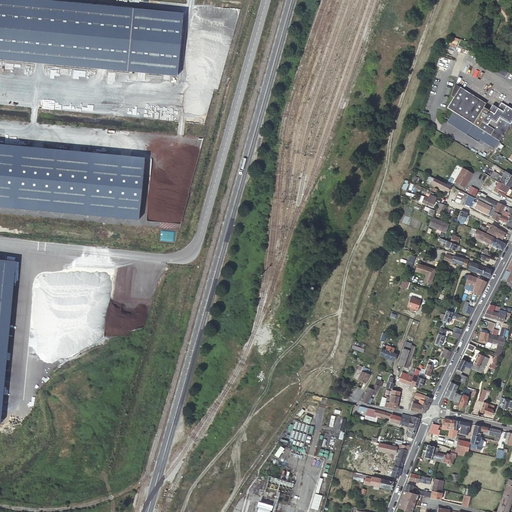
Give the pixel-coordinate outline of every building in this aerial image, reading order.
[(183,13),(34,0),(0,0),(0,57),(178,74),(183,13)] [(501,76),(504,70),(487,62),(484,68),(501,76)] [(482,103),(451,84),(448,95),(451,97),(444,107),(450,111),(496,141),(511,116),(511,111),(498,103),(494,109),(489,105),(485,111),(480,108),(482,103)] [(450,111),(443,121),(474,141),(475,138),(491,149),(496,141),(450,111)] [(143,160),(0,145),(0,206),(137,220),(143,160)] [(454,183),(464,188),(471,174),(462,169),(454,183)] [(493,171),(490,177),(498,182),(509,188),(511,181),(511,176),(501,170),(499,174),(493,171)] [(450,187),(432,179),(430,184),(447,192),(450,187)] [(509,188),(498,182),(495,187),(506,193),(509,188)] [(467,193),(474,197),(477,190),(470,187),(467,193)] [(459,203),(458,204),(463,206),(464,204),(468,196),(463,194),(459,203)] [(489,206),(492,201),(485,198),(486,196),(481,194),(478,201),(489,206)] [(435,198),(428,196),(426,200),(422,199),(420,203),(431,207),(435,198)] [(475,199),(468,196),(464,204),(474,208),(475,208),(477,202),(476,202),(476,200),(475,199)] [(475,208),(490,215),(493,208),(489,206),(478,201),(477,202),(475,208)] [(501,212),(502,211),(504,206),(492,201),(489,206),(493,208),(495,209),(501,212)] [(491,219),(497,222),(498,219),(507,223),(508,220),(499,216),(500,214),(494,212),(495,209),(493,208),(490,215),(492,216),(491,219)] [(506,224),(511,227),(511,209),(508,208),(506,213),(502,211),(501,212),(500,214),(499,216),(508,220),(507,223),(506,224)] [(466,214),(460,212),(457,221),(458,222),(463,223),(463,222),(465,216),(466,214)] [(448,226),(432,219),(428,227),(444,234),(448,226)] [(489,229),(486,228),(482,226),(479,232),(484,234),(486,235),(487,232),(489,229)] [(494,235),(497,229),(490,226),(489,229),(487,232),(494,235)] [(503,239),(505,234),(497,229),(494,235),(499,238),(498,241),(501,243),(503,239)] [(474,237),(489,244),(492,238),(486,235),(484,234),(479,232),(477,231),(474,237)] [(489,244),(502,251),(505,244),(501,243),(498,241),(492,238),(489,244)] [(449,243),(439,240),(438,242),(445,245),(444,248),(453,252),(455,246),(449,243)] [(404,272),(410,253),(404,251),(404,252),(402,252),(398,262),(397,262),(396,265),(394,269),(404,272)] [(412,267),(415,256),(410,255),(407,265),(412,267)] [(464,267),(467,261),(464,259),(452,257),(452,258),(444,256),(442,260),(452,264),(462,267),(464,267)] [(511,257),(501,280),(509,283),(510,283),(511,283),(511,257)] [(0,407),(12,261),(0,260),(0,407)] [(472,263),(469,270),(471,271),(476,273),(479,266),(472,263)] [(414,272),(416,273),(420,274),(425,276),(423,282),(430,285),(435,270),(417,264),(414,272)] [(485,268),(479,266),(476,273),(482,275),(485,268)] [(389,276),(390,273),(392,270),(384,267),(380,275),(388,279),(389,276)] [(485,268),(482,275),(488,278),(491,271),(485,268)] [(477,280),(469,277),(467,283),(466,286),(470,288),(474,289),(477,280)] [(407,289),(409,283),(401,280),(399,286),(407,289)] [(482,281),(477,280),(474,289),(473,292),(475,292),(475,291),(478,292),(480,292),(481,288),(480,287),(482,281)] [(411,298),(407,308),(417,311),(421,301),(411,298)] [(468,306),(469,303),(465,301),(462,311),(470,314),(473,307),(468,306)] [(453,305),(448,303),(446,310),(445,311),(452,313),(456,314),(459,308),(453,306),(453,305)] [(501,308),(495,307),(489,305),(484,317),(491,319),(497,320),(499,310),(500,310),(501,308)] [(499,310),(497,320),(504,322),(506,314),(510,315),(511,310),(507,309),(502,308),(502,309),(502,311),(500,310),(499,310)] [(503,324),(499,336),(506,338),(510,326),(506,325),(503,324)] [(434,345),(440,347),(444,336),(446,330),(444,330),(443,329),(441,329),(439,328),(439,329),(437,334),(434,345)] [(486,342),(487,336),(488,334),(487,334),(480,332),(478,341),(486,343),(486,342)] [(379,342),(377,348),(378,348),(380,343),(380,342),(382,343),(385,334),(382,333),(379,342)] [(494,336),(491,335),(490,337),(487,336),(486,342),(492,344),(492,342),(494,336)] [(505,340),(494,336),(492,342),(497,344),(494,354),(498,356),(499,356),(503,346),(505,340)] [(354,341),(352,346),(363,350),(364,345),(354,341)] [(397,365),(404,367),(408,355),(411,346),(412,344),(410,344),(405,342),(397,365)] [(379,357),(383,358),(393,361),(394,362),(396,355),(392,353),(393,349),(384,346),(383,350),(382,350),(379,357)] [(473,365),(471,365),(470,369),(481,373),(488,359),(478,355),(473,365)] [(424,374),(430,376),(433,367),(431,366),(433,361),(428,360),(425,371),(424,374)] [(467,362),(461,360),(455,372),(461,375),(464,367),(467,362)] [(415,373),(411,385),(418,388),(421,389),(425,377),(423,377),(421,376),(419,375),(420,371),(416,370),(415,373)] [(357,381),(365,384),(369,375),(361,372),(357,381)] [(402,373),(399,381),(411,385),(415,373),(410,372),(410,373),(408,372),(407,375),(402,373)] [(465,383),(467,378),(461,375),(455,372),(453,378),(465,383)] [(376,379),(372,391),(374,392),(371,396),(374,397),(382,382),(380,380),(376,379)] [(447,389),(443,397),(454,402),(456,403),(458,404),(461,396),(460,395),(455,393),(458,386),(450,383),(447,389)] [(368,388),(360,403),(366,405),(371,396),(374,392),(372,391),(368,388)] [(500,400),(504,391),(500,389),(495,402),(499,403),(500,400)] [(385,408),(386,403),(397,405),(400,391),(396,390),(394,390),(393,392),(391,392),(390,398),(387,397),(386,400),(381,398),(378,407),(385,408)] [(468,391),(465,390),(465,392),(464,392),(458,407),(463,409),(466,402),(465,402),(466,398),(465,397),(468,391)] [(478,401),(482,403),(483,403),(486,394),(487,391),(482,390),(478,401)] [(423,407),(421,413),(425,414),(431,399),(429,398),(425,397),(423,401),(422,404),(424,405),(423,407)] [(503,400),(501,408),(507,410),(507,408),(511,408),(511,401),(503,400)] [(482,403),(479,412),(484,414),(489,415),(491,410),(490,410),(492,406),(485,404),(482,403)] [(413,404),(410,412),(421,413),(423,407),(413,404)] [(374,414),(389,418),(391,414),(375,410),(374,414)] [(389,418),(389,421),(399,424),(401,417),(391,414),(389,418)] [(401,417),(399,424),(407,426),(410,416),(402,414),(401,417)] [(304,422),(310,424),(312,417),(305,415),(304,422)] [(410,426),(417,427),(420,418),(410,416),(407,426),(410,427),(410,426)] [(455,420),(444,418),(443,419),(442,425),(450,426),(449,432),(448,437),(456,439),(457,434),(458,430),(452,429),(454,420),(455,420)] [(470,424),(460,422),(459,426),(461,427),(460,433),(465,435),(465,434),(467,434),(469,429),(470,424)] [(482,426),(475,425),(472,434),(480,436),(481,430),(482,426)] [(408,440),(411,441),(415,433),(417,427),(410,426),(410,427),(406,436),(409,437),(408,440)] [(502,430),(491,428),(490,433),(495,434),(494,440),(499,441),(502,430)] [(480,436),(472,434),(470,442),(469,447),(477,448),(480,436)] [(464,441),(458,439),(456,450),(461,451),(465,452),(468,453),(468,451),(469,447),(470,442),(464,441)] [(378,446),(377,449),(395,454),(396,451),(396,448),(387,446),(382,444),(378,443),(375,443),(374,442),(373,445),(378,446)] [(424,456),(438,460),(439,453),(440,448),(436,447),(436,446),(427,444),(424,456)] [(279,457),(284,448),(280,446),(275,456),(279,457)] [(503,453),(504,451),(505,448),(501,447),(500,452),(498,452),(496,459),(503,461),(505,455),(503,455),(503,453)] [(391,475),(398,478),(407,451),(399,449),(398,452),(391,475)] [(439,453),(438,460),(452,463),(454,456),(455,457),(456,453),(455,453),(451,452),(450,452),(450,453),(446,452),(446,455),(439,453)] [(370,474),(370,476),(371,477),(379,478),(381,467),(373,465),(370,474)] [(420,476),(412,474),(411,473),(408,480),(409,480),(418,482),(419,481),(420,476)] [(421,476),(420,482),(430,484),(431,478),(421,476)] [(371,478),(365,477),(363,483),(369,485),(370,484),(371,478)] [(391,489),(393,482),(379,478),(371,477),(371,478),(370,484),(391,489)] [(430,497),(438,499),(442,500),(443,494),(441,493),(442,490),(444,481),(435,479),(432,493),(430,497)] [(491,511),(507,511),(511,497),(511,480),(508,479),(497,511),(492,511),(491,511)] [(407,484),(405,491),(411,492),(419,494),(425,496),(426,491),(419,489),(418,493),(417,492),(417,491),(416,491),(417,489),(413,488),(414,486),(407,484)] [(464,488),(462,495),(464,495),(466,496),(470,497),(472,490),(464,488)] [(411,492),(405,491),(397,507),(398,507),(403,509),(402,511),(409,511),(410,511),(419,494),(411,492)] [(310,508),(318,510),(323,496),(315,493),(310,508)] [(469,499),(470,497),(466,496),(464,495),(461,506),(463,506),(467,507),(469,501),(469,499)] [(255,511),(271,511),(273,505),(259,501),(255,511)]
